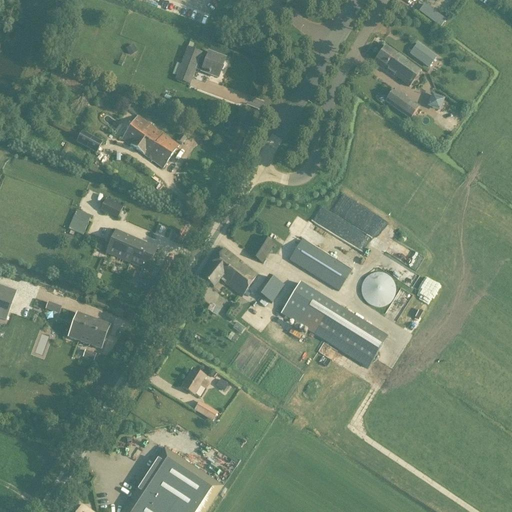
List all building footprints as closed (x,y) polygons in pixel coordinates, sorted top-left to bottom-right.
[(440,29),(446,21),(424,5),(418,12),(440,29)] [(256,39),(259,32),(250,29),(248,36),(256,39)] [(130,55),(137,51),(133,45),(126,49),(130,55)] [(418,45),(411,55),(429,68),(436,58),(418,45)] [(421,72),(386,47),(375,63),(409,88),(421,72)] [(218,79),(225,59),(208,53),(206,60),(200,58),(202,54),(191,50),(187,48),(175,81),(190,86),(195,70),(218,79)] [(410,121),(419,108),(394,90),(385,103),(410,121)] [(437,112),(442,100),(430,95),(425,107),(437,112)] [(130,128),(122,140),(163,169),(179,147),(138,118),(130,128)] [(97,154),(102,143),(83,133),(77,144),(97,154)] [(182,145),(186,139),(181,136),(177,142),(182,145)] [(346,207),(352,210),(355,205),(338,197),(332,211),(342,216),(346,207)] [(127,206),(109,198),(103,212),(121,219),(127,206)] [(77,211),(69,230),(76,233),(83,236),(91,217),(77,211)] [(316,211),(312,223),(334,230),(338,218),(316,211)] [(116,231),(106,254),(130,264),(140,242),(116,231)] [(262,264),(274,245),(263,237),(250,257),(262,264)] [(339,292),(351,272),(302,241),(290,261),(339,292)] [(140,242),(130,264),(142,270),(137,282),(141,284),(147,286),(151,278),(145,275),(147,272),(157,249),(140,242)] [(224,249),(201,278),(213,288),(220,280),(237,259),(224,249)] [(237,259),(220,280),(242,298),(244,295),(247,298),(251,293),(247,290),(257,276),(237,259)] [(391,306),(393,275),(363,274),(361,305),(391,306)] [(257,294),(271,304),(283,288),(284,287),(269,276),(256,293),(257,294)] [(387,338),(300,284),(281,315),(368,369),(387,338)] [(0,287),(0,319),(6,321),(16,293),(0,287)] [(16,293),(10,312),(34,320),(41,301),(16,293)] [(216,308),(216,307),(210,304),(207,312),(213,315),(216,308)] [(93,327),(107,332),(109,326),(77,314),(69,338),(88,346),(93,331),(92,331),(93,327)] [(101,350),(107,332),(93,327),(92,331),(93,331),(88,346),(101,350)] [(194,339),(201,343),(204,339),(197,334),(194,339)] [(93,362),(96,355),(85,351),(83,358),(93,362)] [(193,370),(182,388),(194,396),(200,386),(206,390),(209,384),(203,381),(205,378),(193,370)] [(222,391),(226,385),(221,381),(216,386),(222,391)] [(218,413),(199,402),(194,412),(212,422),(218,413)] [(125,508),(122,511),(206,511),(223,488),(164,449),(156,461),(159,463),(149,479),(145,477),(131,500),(134,502),(128,510),(125,508)]
